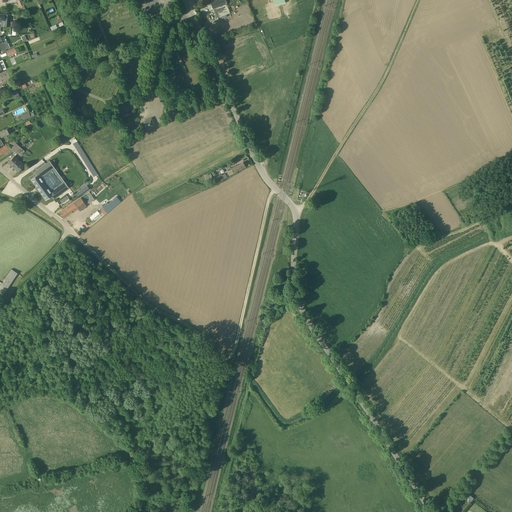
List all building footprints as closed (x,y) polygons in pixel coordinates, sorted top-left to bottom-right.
[(213,9),(227,4),(226,0),(212,0),(211,1),(213,9)] [(10,15),(0,13),(0,20),(4,20),(4,26),(15,27),(15,22),(10,22),(10,15)] [(8,43),(0,45),(0,51),(10,48),(8,43)] [(8,56),(16,53),(14,48),(6,51),(8,56)] [(151,117),(142,121),(146,130),(155,126),(151,117)] [(13,152),(14,151),(19,146),(16,143),(14,140),(8,143),(8,144),(0,148),(0,155),(11,149),(13,152)] [(24,165),(14,157),(14,156),(8,162),(18,171),(24,165)] [(50,161),(35,172),(37,176),(31,180),(46,200),(52,196),(54,199),(69,188),(65,182),(51,192),(41,177),(54,168),(50,161)] [(247,166),(244,162),(228,171),(230,175),(247,166)] [(107,212),(108,213),(127,198),(123,193),(121,194),(118,191),(108,199),(107,197),(100,202),(102,205),(102,206),(104,209),(101,211),(100,209),(92,215),(91,214),(89,215),(94,222),(96,220),(107,212)] [(83,195),(86,203),(94,200),(90,192),(83,195)] [(87,206),(85,204),(81,197),(60,212),(64,218),(78,208),(80,211),(87,206)] [(10,268),(2,283),(0,281),(0,292),(3,295),(17,272),(10,268)]
